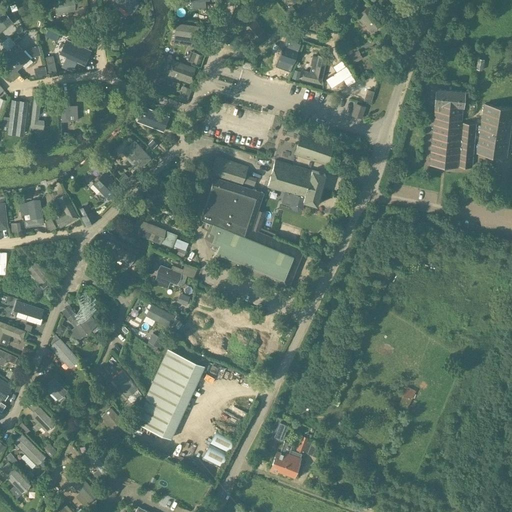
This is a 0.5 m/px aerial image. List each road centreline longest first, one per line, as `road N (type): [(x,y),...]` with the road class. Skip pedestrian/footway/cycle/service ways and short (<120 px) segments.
road 1 (residential): [(212,511),(363,195)]
road 2 (residential): [(363,195),(429,0)]
road 3 (residential): [(363,195),(511,223)]
